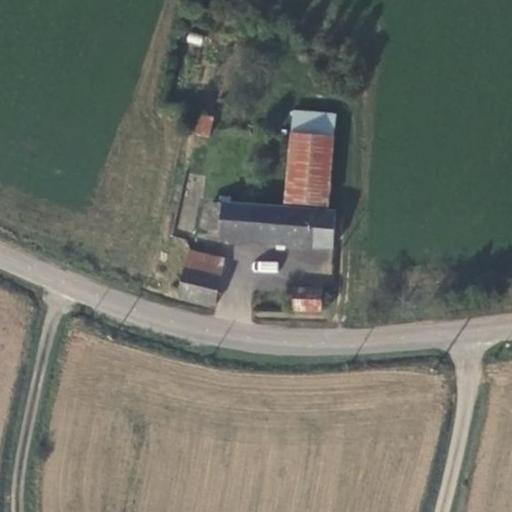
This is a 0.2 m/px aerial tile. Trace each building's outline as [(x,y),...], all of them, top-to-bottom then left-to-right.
[(197,113),(193,134),(209,137),(213,116),(197,113)] [(298,113),(290,205),(328,208),(336,116),(298,113)] [(231,245),(256,247),(259,211),(214,208),(212,231),(224,232),(224,239),(231,239),(231,245)] [(337,216),(259,211),(256,247),(334,251),(337,216)] [(193,254),(187,273),(217,281),(223,264),(193,254)] [(187,273),(178,302),(209,309),(217,281),(187,273)] [(295,312),(320,315),(323,292),(298,289),(295,312)]
